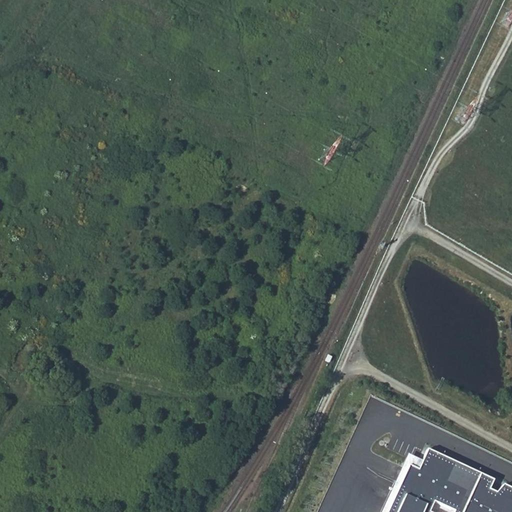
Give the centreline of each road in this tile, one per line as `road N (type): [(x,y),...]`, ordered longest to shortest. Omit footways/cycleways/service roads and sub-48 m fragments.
road 1 (track): [(511,451),(345,356),(405,219),(511,283)]
road 2 (track): [(345,356),(275,511)]
